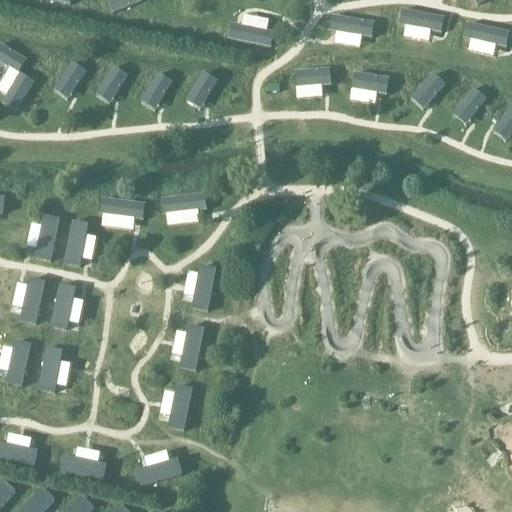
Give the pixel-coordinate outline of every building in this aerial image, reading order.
[(140,3),(138,0),(104,0),(110,14),(140,3)] [(440,36),(443,20),(400,11),(397,27),(440,36)] [(370,43),(373,27),(331,19),(327,35),(370,43)] [(506,51),(509,34),(466,26),(463,42),(506,51)] [(270,54),(274,37),(231,29),(228,45),(270,54)] [(0,66),(19,79),(28,64),(1,47),(0,48),(0,66)] [(85,77),(71,67),(52,92),(66,102),(85,77)] [(127,83),(113,73),(95,98),(109,108),(127,83)] [(296,74),(297,91),(329,90),(328,73),(296,74)] [(444,87),(430,77),(411,103),(425,113),(444,87)] [(172,88),(158,78),(139,104),(153,114),(172,88)] [(218,88),(204,78),(186,103),(199,113),(218,88)] [(33,89),(19,79),(1,105),(15,115),(33,89)] [(380,102),(383,86),(352,80),(349,97),(380,102)] [(486,103),(472,93),(453,118),(467,128),(486,103)] [(511,139),(511,110),(494,136),(508,146),(511,139)] [(207,217),(205,201),(160,206),(162,224),(172,223),(174,233),(196,230),(195,219),(207,217)] [(143,224),(144,207),(98,204),(97,221),(107,222),(107,232),(129,234),(130,223),(143,224)] [(34,265),(51,268),(60,224),(43,220),(40,230),(30,228),(26,250),(37,253),(34,265)] [(71,226),(62,271),(78,274),(80,262),(92,264),(96,242),(86,240),(89,230),(71,226)] [(189,314),(206,318),(215,273),(198,269),(195,280),(185,277),(181,300),(192,302),(189,314)] [(18,326),(34,330),(44,285),(26,281),(24,291),(14,289),(9,311),(21,314),(18,326)] [(58,288),(48,333),(64,336),(67,324),(78,327),(83,304),(73,302),(75,292),(58,288)] [(179,373),(196,377),(205,332),(188,329),(186,339),(176,337),(171,359),(182,361),(179,373)] [(5,389),(21,393),(31,348),(13,344),(11,355),(1,353),(0,356),(0,375),(7,377),(5,389)] [(45,352),(36,396),(52,400),(55,387),(66,390),(70,367),(60,365),(63,355),(45,352)] [(166,435),(183,438),(192,393),(175,390),(172,400),(162,398),(158,420),(169,422),(166,435)] [(0,449),(0,466),(33,474),(37,456),(27,454),(29,444),(7,439),(5,450),(0,449)] [(62,461),(58,477),(103,487),(107,470),(97,468),(99,458),(77,453),(74,464),(62,461)] [(134,476),(139,492),(183,479),(178,462),(168,465),(165,455),(143,461),(146,472),(134,476)] [(0,511),(15,496),(0,483),(0,511)] [(49,511),(55,505),(41,492),(23,511),(49,511)] [(93,511),(80,501),(70,511),(93,511)]
